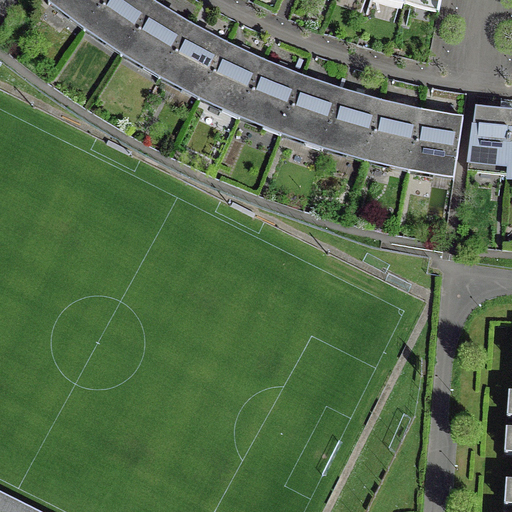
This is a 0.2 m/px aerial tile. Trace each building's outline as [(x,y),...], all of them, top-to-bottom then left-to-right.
[(82,33),(105,0),(50,0),(45,6),(65,21),(82,33)] [(119,58),(153,5),(144,0),(105,0),(82,33),(119,58)] [(436,14),(438,0),(404,0),(402,7),(436,14)] [(157,82),(188,27),(153,5),(119,58),(157,82)] [(196,103),(225,46),(188,27),(157,82),(196,103)] [(236,121),(262,64),(225,46),(196,103),(218,113),(236,121)] [(278,138),(300,79),(262,64),(236,121),(259,131),(278,138)] [(320,153),(339,93),(300,79),(278,138),(301,146),(320,153)] [(363,165),(379,104),(339,93),(320,153),(363,165)] [(406,175),(419,113),(379,104),(363,165),(406,175)] [(511,126),(511,114),(473,110),(465,173),(506,178),(511,126)] [(451,183),(460,120),(419,113),(406,175),(451,183)] [(511,431),(505,431),(503,455),(511,455),(511,482),(505,482),(503,507),(511,507),(511,431)]
